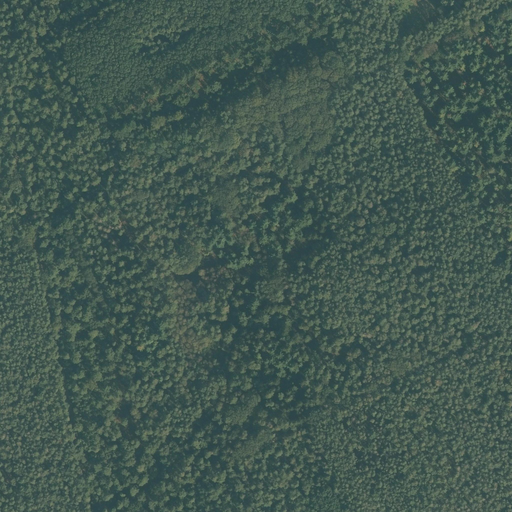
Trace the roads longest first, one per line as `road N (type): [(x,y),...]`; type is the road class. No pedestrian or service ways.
road 1 (track): [(0,261),(511,1)]
road 2 (track): [(125,511),(511,320)]
road 3 (track): [(36,243),(92,511)]
road 4 (track): [(36,243),(0,76)]
